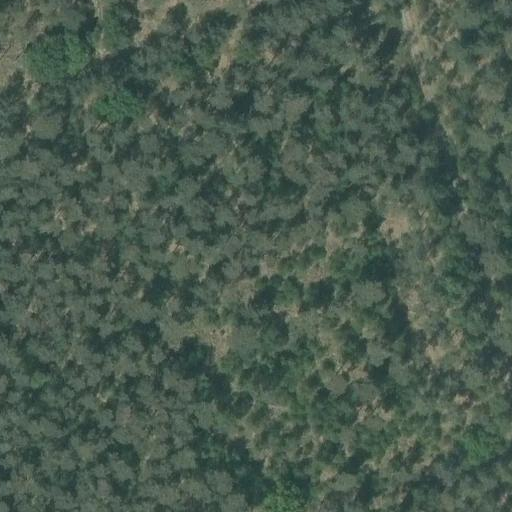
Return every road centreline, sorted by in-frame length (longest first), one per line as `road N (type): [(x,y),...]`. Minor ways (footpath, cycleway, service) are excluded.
road 1 (track): [(511,370),(401,0)]
road 2 (track): [(0,98),(359,0)]
